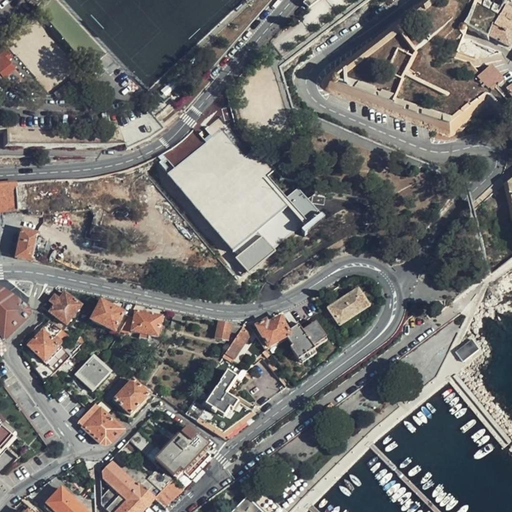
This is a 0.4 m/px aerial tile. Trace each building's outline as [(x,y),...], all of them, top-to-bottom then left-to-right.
[(306,0),(304,4),(308,9),(320,0),(306,0)] [(487,37),(481,34),(489,15),(473,7),(463,26),(463,27),(467,29),(486,40),(487,37)] [(511,14),(502,9),(487,37),(505,47),(511,34),(511,14)] [(458,34),(446,19),(424,37),(435,52),(458,34)] [(488,40),(486,40),(467,29),(465,33),(463,39),(483,48),(488,40)] [(10,87),(13,87),(23,79),(14,70),(15,69),(9,61),(13,57),(0,42),(0,72),(1,74),(0,75),(0,78),(0,79),(6,84),(10,87)] [(464,101),(479,89),(460,64),(453,75),(464,101)] [(501,80),(488,64),(472,77),(482,90),(485,88),(487,91),(501,80)] [(335,82),(336,80),(336,79),(336,77),(334,75),(332,74),(330,74),(328,74),(326,76),(325,78),(324,80),(325,82),(326,84),(328,85),(330,85),(332,85),(334,84),(335,82)] [(491,93),(452,115),(398,102),(402,84),(400,81),(397,94),(340,80),(339,82),(349,100),(427,119),(426,120),(439,123),(445,133),(490,107),(493,113),(498,114),(502,112),(491,93)] [(176,97),(184,91),(180,87),(173,94),(176,97)] [(122,131),(130,149),(150,140),(163,130),(155,116),(143,125),(122,131)] [(218,130),(174,168),(167,174),(166,175),(232,254),(234,253),(249,271),(317,214),(306,201),(317,192),(317,189),(312,188),(285,210),(262,182),(242,159),(218,130)] [(253,149),(242,159),(262,182),(274,171),(253,149)] [(174,168),(163,155),(155,159),(167,174),(174,168)] [(16,183),(0,184),(0,212),(18,211),(16,183)] [(15,258),(31,262),(38,234),(22,230),(15,258)] [(0,338),(1,340),(3,338),(26,319),(28,314),(27,309),(23,306),(1,290),(0,289),(0,338)] [(332,307),(335,311),(332,314),(339,326),(347,320),(347,317),(366,305),(358,290),(332,307)] [(319,293),(310,298),(313,303),(321,297),(321,296),(319,293)] [(65,294),(60,301),(55,297),(50,303),(55,307),(50,313),(67,326),(81,307),(65,294)] [(113,334),(124,315),(101,303),(91,321),(113,334)] [(135,312),(131,333),(140,334),(150,336),(158,337),(162,316),(135,312)] [(182,315),(173,313),(171,323),(176,324),(180,325),(182,315)] [(128,318),(119,333),(124,336),(128,330),(127,330),(132,321),(128,318)] [(286,331),(279,319),(268,325),(266,322),(256,327),(268,348),(286,338),(289,337),(286,331)] [(44,364),(36,372),(45,385),(81,346),(76,342),(49,322),(40,331),(43,334),(29,348),(44,364)] [(245,323),(241,328),(224,355),(235,361),(253,330),(248,322),(245,323)] [(230,325),(219,323),(215,339),(226,342),(230,325)] [(297,324),(286,331),(289,337),(286,338),(291,346),(289,348),(298,361),(301,360),(313,351),(314,350),(312,347),(325,338),(315,323),(301,332),(297,324)] [(79,336),(76,342),(81,346),(86,341),(79,336)] [(471,340),(455,352),(460,360),(476,349),(471,340)] [(313,351),(301,360),(303,364),(316,355),(313,351)] [(267,361),(272,356),(269,353),(265,352),(262,356),(267,361)] [(223,356),(205,383),(213,389),(235,364),(223,356)] [(95,389),(109,374),(93,359),(91,362),(89,360),(84,365),(86,367),(79,375),(95,389)] [(245,371),(235,364),(213,389),(217,391),(218,392),(224,396),(245,371)] [(95,389),(79,375),(75,379),(91,394),(95,389)] [(120,377),(101,397),(107,402),(126,383),(120,377)] [(131,415),(150,396),(133,382),(115,401),(131,415)] [(205,383),(185,414),(186,414),(198,421),(217,391),(213,389),(205,383)] [(217,391),(198,421),(219,435),(223,437),(254,415),(224,396),(218,392),(217,391)] [(95,404),(77,423),(100,444),(111,444),(124,430),(95,404)] [(0,451),(3,448),(5,450),(18,460),(28,448),(6,428),(9,424),(5,421),(3,423),(0,420),(0,451)] [(209,446),(185,428),(177,438),(168,430),(164,435),(172,444),(157,461),(167,470),(178,480),(185,473),(192,479),(201,468),(199,467),(194,462),(204,452),(209,446)] [(137,432),(129,441),(151,461),(160,452),(137,432)] [(209,456),(204,452),(194,462),(199,467),(209,456)] [(143,511),(155,499),(163,490),(173,500),(183,490),(165,474),(156,484),(132,461),(121,472),(111,464),(101,473),(102,480),(109,488),(100,497),(101,506),(106,511),(143,511)] [(247,497),(232,511),(279,511),(283,509),(271,497),(277,491),(271,485),(253,503),(247,497)] [(155,499),(165,507),(173,500),(163,490),(155,499)] [(83,511),(61,491),(44,508),(47,511),(83,511)]
